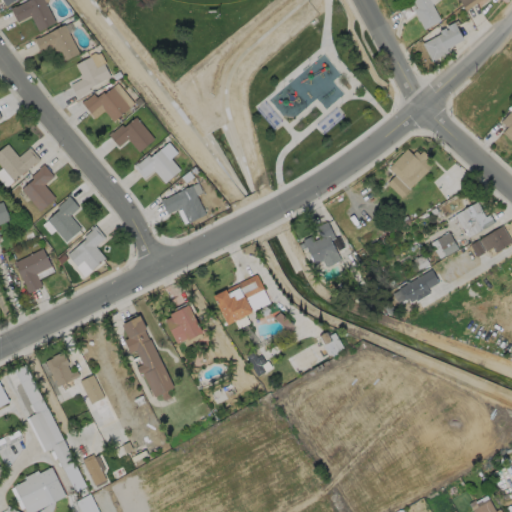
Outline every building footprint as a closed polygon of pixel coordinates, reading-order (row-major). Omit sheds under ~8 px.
[(26,0),(43,0),(55,22),(38,31),(30,15),(17,22),(9,8),(14,5),(14,6),(26,0)] [(435,0),(431,4),(440,20),(424,29),(419,20),(418,20),(416,17),(417,17),(413,9),(416,7),(412,0),(435,0)] [(478,0),(465,10),(459,0),(478,0)] [(453,22),(462,39),(446,48),(448,52),(431,61),(421,43),(440,33),(438,30),(444,27),(445,30),(447,29),(445,26),(453,22)] [(64,24),(79,52),(61,61),(54,46),(41,53),(34,39),(38,36),(39,37),(64,24)] [(90,56),(96,67),(103,63),(110,76),(89,88),(90,90),(81,95),(81,96),(78,98),(70,84),(81,79),(79,75),(81,74),(75,64),(90,56)] [(117,83),(134,103),(113,121),(101,107),(92,115),(81,102),(85,99),(85,100),(93,93),(96,97),(106,89),(107,91),(117,83)] [(510,110),(511,112),(511,142),(501,132),(506,126),(500,120),(510,110)] [(135,117),(154,138),(138,152),(127,138),(118,146),(108,134),(112,131),(113,132),(121,124),(123,127),(135,117)] [(0,148),(6,144),(17,157),(29,147),(39,160),(35,163),(35,162),(12,181),(0,166),(0,148)] [(161,147),(180,169),(164,183),(153,170),(143,178),(133,165),(137,162),(138,163),(148,154),(150,157),(161,147)] [(406,148),(411,154),(415,150),(418,154),(422,150),(427,156),(424,159),(430,165),(407,188),(408,189),(400,197),(386,183),(394,174),(387,168),(392,163),(391,163),(406,148)] [(54,198),(38,211),(20,189),(32,179),(30,176),(38,170),(37,169),(42,164),(53,176),(43,184),(54,198)] [(198,182),(202,191),(196,194),(205,214),(188,223),(180,207),(167,214),(160,199),(164,197),(164,198),(191,185),(191,186),(198,182)] [(80,228),(64,242),(46,220),(58,210),(55,207),(65,199),(64,198),(68,195),(78,208),(69,215),(80,228)] [(0,201),(1,201),(9,219),(0,222),(0,201)] [(476,201),(485,216),(489,214),(493,222),(467,236),(463,230),(461,228),(454,214),(476,201)] [(329,237),(340,259),(327,266),(324,265),(322,260),(314,264),(302,240),(311,235),(313,240),(320,237),(315,227),(326,221),(333,235),(329,237)] [(104,258),(90,270),(82,260),(76,266),(66,254),(84,239),(82,236),(90,230),(90,229),(94,225),(104,238),(94,246),(104,258)] [(502,246),(503,247),(495,252),(492,247),(485,251),(478,239),(501,225),(511,241),(502,246)] [(436,238),(444,255),(457,249),(449,232),(436,238)] [(41,286),(27,293),(24,287),(25,286),(13,262),(41,248),(50,265),(35,273),(41,286)] [(430,269),(438,282),(427,288),(429,292),(416,300),(415,299),(410,302),(408,298),(405,300),(398,288),(405,283),(404,282),(407,280),(408,282),(430,269)] [(244,314),(248,322),(238,328),(234,320),(227,324),(212,295),(255,273),(263,288),(262,289),(269,302),(244,314)] [(202,331),(187,339),(186,337),(176,342),(164,319),(170,316),(169,313),(174,310),(173,308),(189,300),(195,311),(192,313),(202,331)] [(143,329),(148,339),(149,338),(173,386),(166,389),(170,396),(163,400),(160,393),(153,396),(143,374),(140,375),(131,358),(137,355),(135,349),(129,352),(123,339),(127,337),(121,323),(139,314),(145,328),(143,329)] [(66,365),(70,373),(71,372),(72,373),(76,370),(79,376),(57,386),(44,361),(52,357),(51,356),(62,351),(68,364),(66,365)] [(114,419),(102,425),(100,421),(94,425),(78,394),(84,391),(79,381),(92,374),(112,415),(114,419)] [(0,385),(8,401),(0,405),(0,385)] [(46,407),(85,486),(74,491),(61,467),(50,447),(44,450),(27,416),(46,407)] [(50,467),(65,496),(54,501),(54,502),(54,504),(51,511),(36,511),(39,511),(48,504),(32,511),(25,511),(13,486),(25,480),(24,477),(34,472),(35,475),(50,467)] [(371,511),(406,511),(395,499),(371,511)] [(473,511),(471,508),(488,499),(495,511),(473,511)]
